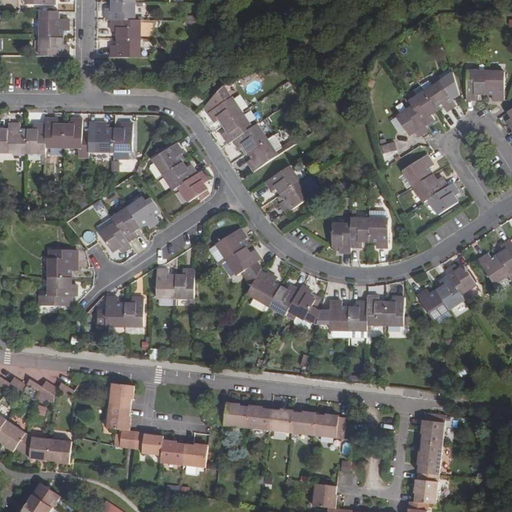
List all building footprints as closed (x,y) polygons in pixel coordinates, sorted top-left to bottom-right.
[(107,9),(107,20),(113,20),(134,20),(135,2),(113,2),(113,9),(107,9)] [(68,32),(68,20),(58,20),(58,12),(42,12),(42,38),(63,39),(63,32),(68,32)] [(117,32),(117,38),(140,39),(140,20),(134,20),(113,20),(113,32),(117,32)] [(42,38),(41,56),(68,57),(68,46),(63,46),(63,39),(42,38)] [(112,46),(112,58),(139,58),(140,39),(117,38),(117,46),(112,46)] [(466,71),(465,99),(477,99),(478,93),(484,94),(485,72),(466,71)] [(485,72),(484,94),(491,94),(492,100),(502,100),(504,73),(485,72)] [(451,76),(425,93),(438,111),(444,107),(447,111),(457,105),(452,98),(456,95),(451,76)] [(213,111),(209,114),(215,124),(220,121),(224,126),(242,113),(232,99),(223,86),(208,103),(213,111)] [(425,93),(410,103),(413,108),(426,126),(435,119),(432,115),(438,111),(425,93)] [(197,95),(192,101),(198,106),(203,100),(197,95)] [(213,111),(208,103),(205,107),(209,114),(213,111)] [(410,110),(398,118),(410,136),(416,133),(420,137),(429,131),(426,126),(413,108),(410,103),(407,105),(410,110)] [(242,113),(224,126),(227,131),(223,134),(228,144),(234,140),(252,128),(242,113)] [(47,126),(47,148),(64,148),(64,127),(59,126),(59,121),(47,120),(47,126)] [(64,127),(64,148),(90,149),(90,138),(84,138),(84,121),(73,121),(73,127),(64,127)] [(108,125),(97,125),(97,129),(90,129),(90,138),(90,149),(90,153),(116,153),(115,130),(108,130),(108,125)] [(115,130),(116,153),(116,161),(130,161),(130,153),(133,153),(134,125),(123,125),(123,131),(115,130)] [(252,128),(234,140),(241,151),(245,148),(248,153),(268,140),(258,125),(252,128)] [(0,131),(0,154),(28,154),(29,132),(21,132),(21,126),(10,126),(10,132),(0,131)] [(29,132),(28,154),(47,155),(47,148),(47,126),(36,126),(36,132),(29,132)] [(268,140),(248,153),(252,159),(248,162),(254,171),(289,149),(286,145),(283,147),(274,135),(268,140)] [(293,140),(286,145),(289,149),(296,144),(293,140)] [(396,143),(381,147),(383,155),(398,151),(396,143)] [(158,180),(164,175),(182,163),(178,157),(183,154),(177,144),(154,160),(156,163),(151,166),(151,169),(158,180)] [(428,155),(405,170),(416,186),(435,173),(430,167),(434,164),(428,155)] [(147,164),(143,162),(139,169),(143,172),(147,164)] [(182,163),(164,175),(175,191),(179,188),(198,175),(191,166),(186,169),(182,163)] [(290,167),(267,182),(273,191),(278,188),(282,194),(300,182),(290,167)] [(198,175),(179,188),(189,202),(208,190),(204,185),(209,182),(203,172),(198,175)] [(435,173),(416,186),(426,202),(431,199),(450,187),(443,178),(439,180),(435,173)] [(310,175),(307,177),(316,191),(318,189),(310,175)] [(300,182),(282,194),(286,200),(281,203),(288,212),(310,198),(308,196),(316,191),(307,177),(300,182)] [(450,187),(431,199),(440,213),(459,201),(456,197),(461,193),(455,183),(450,187)] [(144,198),(128,208),(141,227),(146,223),(150,228),(159,222),(156,216),(161,212),(153,199),(147,203),(144,198)] [(128,208),(112,218),(116,224),(128,243),(138,236),(135,231),(141,227),(128,208)] [(370,211),(370,219),(370,242),(378,242),(378,247),(389,248),(390,212),(370,211)] [(112,218),(99,228),(102,233),(116,224),(112,218)] [(370,219),(352,218),(352,225),(351,247),(363,247),(363,242),(370,242),(370,219)] [(102,233),(101,234),(113,253),(119,249),(122,254),(131,248),(128,243),(116,224),(102,233)] [(335,224),(334,246),(341,246),(341,251),(351,251),(351,247),(352,225),(335,224)] [(240,230),(218,245),(220,248),(227,260),(246,248),(242,242),(247,239),(240,230)] [(505,252),(499,256),(511,273),(511,274),(511,242),(511,241),(502,247),(505,252)] [(227,260),(220,248),(211,253),(219,266),(227,260)] [(262,271),(257,263),(261,260),(254,250),(250,253),(246,248),(227,260),(238,276),(242,273),(252,288),(262,273),(262,271)] [(77,270),(77,259),(77,250),(49,250),(49,258),(49,278),(71,278),(71,270),(77,270)] [(490,255),(480,261),(495,284),(511,273),(499,256),(493,260),(490,255)] [(457,265),(447,272),(449,276),(462,295),(478,285),(466,267),(460,270),(457,265)] [(158,270),(157,299),(176,299),(177,277),(170,277),(170,271),(158,270)] [(184,277),(177,277),(176,299),(194,300),(195,271),(184,271),(184,277)] [(271,307),(281,289),(276,285),(279,280),(269,274),(267,276),(262,273),(252,288),(249,294),(255,298),(271,307)] [(442,287),(437,291),(449,310),(465,299),(462,295),(449,276),(439,283),(442,287)] [(76,295),(76,284),(71,284),(71,278),(49,278),(49,295),(40,295),(40,305),(70,305),(71,295),(76,295)] [(281,289),(271,307),(288,317),(290,313),(301,293),(292,287),(288,293),(281,289)] [(301,293),(290,313),(299,318),(306,322),(307,319),(313,323),(318,325),(321,314),(317,311),(313,309),(317,302),(312,299),(313,295),(314,294),(304,288),(301,293)] [(428,291),(419,297),(434,320),(449,310),(437,291),(431,295),(428,291)] [(323,301),(313,295),(312,299),(317,302),(313,309),(317,311),(323,301)] [(125,326),(126,304),(118,304),(118,299),(107,298),(107,312),(99,311),(99,325),(106,326),(125,326)] [(379,298),(368,298),(368,303),(367,325),(386,325),(386,304),(379,303),(379,298)] [(393,304),(386,304),(386,325),(404,325),(405,299),(394,298),(393,304)] [(126,304),(125,326),(126,326),(143,326),(144,326),(145,299),(133,299),(133,304),(126,304)] [(348,330),(349,308),(342,308),(342,302),(330,302),(330,312),(322,312),(321,314),(318,325),(329,326),(329,329),(348,330)] [(349,308),(348,330),(367,330),(367,325),(368,303),(356,302),(356,308),(349,308)] [(306,322),(299,318),(296,323),(297,325),(307,330),(309,330),(313,323),(307,319),(306,322)] [(152,358),(160,359),(161,349),(152,348),(152,358)] [(313,373),(313,354),(304,355),(305,374),(313,373)] [(0,376),(0,386),(7,391),(11,384),(0,376)] [(27,385),(15,377),(11,384),(23,392),(27,386),(27,385)] [(460,392),(471,385),(466,379),(456,386),(460,392)] [(27,385),(27,386),(39,394),(44,388),(43,387),(31,380),(27,385)] [(43,387),(44,388),(56,396),(59,389),(58,389),(47,381),(43,387)] [(58,389),(59,389),(71,397),(75,391),(63,383),(58,389)] [(113,384),(110,406),(131,408),(134,386),(113,384)] [(250,407),(220,404),(218,424),(247,428),(250,407)] [(131,408),(110,406),(107,428),(122,430),(121,447),(128,448),(130,431),(128,431),(131,408)] [(272,410),(250,407),(247,428),(270,431),(272,410)] [(295,412),(272,410),(270,431),(292,434),(295,412)] [(317,414),(295,412),(292,434),(314,436),(317,414)] [(425,413),(422,443),(443,445),(447,415),(425,413)] [(346,418),(317,414),(314,436),(344,440),(346,418)] [(27,433),(8,421),(0,432),(0,441),(15,451),(18,447),(27,433)] [(145,433),(138,432),(136,450),(143,450),(143,453),(162,456),(164,442),(165,437),(145,435),(145,433)] [(33,438),(27,433),(18,447),(30,455),(30,459),(40,460),(40,462),(48,463),(48,461),(50,440),(33,438)] [(72,442),(50,440),(48,461),(70,463),(72,442)] [(186,444),(164,442),(162,456),(162,463),(184,466),(186,444)] [(443,445),(422,443),(419,473),(440,475),(443,445)] [(209,447),(186,444),(184,466),(206,468),(209,447)] [(344,461),(344,471),(351,472),(352,461),(344,461)] [(419,473),(415,502),(429,503),(436,504),(440,475),(419,473)] [(42,484),(23,511),(50,511),(62,497),(42,484)] [(337,486),(316,484),(315,495),(336,498),(337,486)] [(181,494),(182,486),(168,485),(168,493),(181,494)] [(336,498),(315,495),(314,506),(329,508),(328,511),(343,511),(344,509),(335,508),(336,498)] [(123,511),(107,501),(100,511),(99,511),(123,511)] [(415,502),(410,501),(408,511),(427,511),(429,503),(415,502)]
